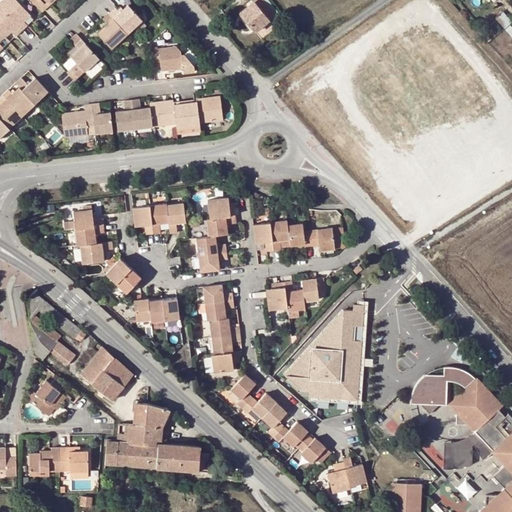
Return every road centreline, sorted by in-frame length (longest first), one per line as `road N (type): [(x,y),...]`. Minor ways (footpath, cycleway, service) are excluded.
road 1 (secondary): [(267,480),(44,277)]
road 2 (residential): [(247,273),(250,359),(327,430)]
road 3 (residential): [(31,59),(66,97),(204,83)]
road 4 (unclassified): [(511,374),(386,232)]
road 5 (tertiary): [(339,110),(479,159),(511,162)]
road 6 (unclassified): [(209,154),(43,175)]
road 7 (track): [(256,91),(389,0)]
road 8 (residential): [(267,480),(108,468)]
road 9 (residential): [(386,232),(345,259),(247,273)]
road 10 (residential): [(247,273),(158,279),(134,258),(131,241)]
